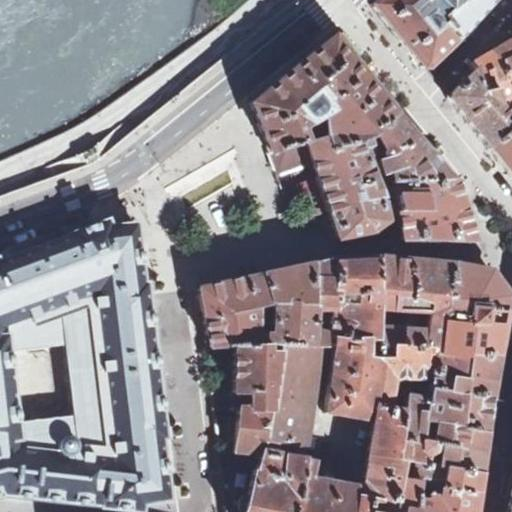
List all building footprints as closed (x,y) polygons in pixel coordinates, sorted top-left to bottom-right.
[(414,0),(374,0),(370,5),(421,68),(425,68),(453,41),(414,0)] [(414,0),(453,41),(490,0),(414,0)] [(371,136),(395,115),(332,37),(250,103),(268,154),(305,141),(302,129),(323,116),(326,136),(329,147),(354,144),(371,136)] [(471,71),(447,95),(447,99),(467,124),(487,149),(511,130),(511,124),(510,122),(511,121),(511,40),(505,44),(469,64),(471,71)] [(390,185),(448,179),(395,115),(371,136),(383,158),(376,160),(381,176),(387,175),(390,185)] [(511,179),(511,121),(510,122),(511,124),(511,130),(487,149),(511,179)] [(383,158),(371,136),(354,144),(329,147),(326,136),(307,142),(306,141),(305,141),(268,154),(275,173),(301,164),(328,243),(369,233),(386,221),(378,192),(369,162),(376,160),(383,158)] [(400,240),(471,242),(451,179),(448,179),(390,185),(393,196),(400,240)] [(0,260),(0,496),(1,496),(26,495),(29,498),(49,500),(100,506),(101,507),(141,511),(142,504),(168,500),(161,440),(165,440),(148,299),(147,283),(143,283),(135,223),(109,225),(107,219),(68,234),(69,235),(0,260)] [(332,334),(332,339),(367,339),(368,343),(398,346),(402,347),(402,328),(376,327),(376,312),(375,258),(333,260),(312,264),(311,312),(333,314),(332,334)] [(386,259),(375,258),(376,312),(391,313),(386,259)] [(391,313),(403,313),(402,328),(402,347),(438,351),(442,323),(443,316),(450,264),(386,259),(391,313)] [(332,339),(332,334),(310,333),(311,312),(312,264),(198,289),(208,343),(205,347),(206,352),(232,348),(280,348),(317,348),(330,348),(332,339)] [(469,309),(502,313),(505,298),(487,273),(450,264),(443,316),(467,318),(469,309)] [(438,351),(494,359),(502,313),(469,309),(467,318),(466,325),(442,323),(438,351)] [(367,339),(332,339),(330,348),(322,413),(372,422),(361,490),(308,480),(310,463),(301,460),(291,511),(391,511),(398,481),(391,480),(394,461),(400,422),(402,413),(388,411),(392,380),(398,346),(368,343),(367,339)] [(427,391),(488,400),(494,361),(494,359),(438,351),(402,347),(398,346),(392,380),(429,378),(427,391)] [(280,348),(232,348),(231,409),(237,409),(231,454),(259,457),(260,454),(261,453),(280,348)] [(280,348),(261,453),(301,460),(317,348),(280,348)] [(421,425),(483,434),(488,400),(427,391),(425,400),(421,425)] [(402,413),(400,422),(421,425),(425,400),(405,398),(402,413)] [(408,463),(477,474),(483,434),(421,425),(400,422),(394,461),(401,462),(408,463)] [(260,454),(259,457),(254,472),(220,470),(224,511),(291,511),(301,460),(261,453),(260,454)] [(401,462),(394,461),(391,480),(398,481),(401,462)] [(471,511),(477,474),(408,463),(406,482),(419,484),(419,482),(437,484),(435,498),(432,497),(429,497),(426,497),(425,498),(423,500),(416,499),(414,511),(471,511)] [(406,482),(398,481),(391,511),(414,511),(416,499),(419,484),(406,482)]
